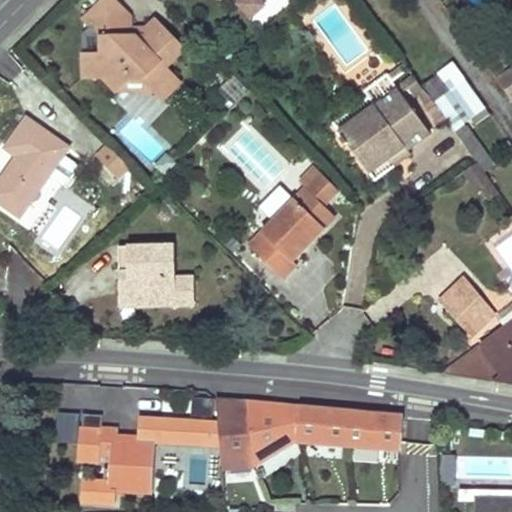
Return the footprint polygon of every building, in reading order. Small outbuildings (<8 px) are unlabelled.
[(131,13),(118,0),(99,0),(83,16),(100,32),(102,35),(101,50),(82,48),(82,72),(101,74),(114,87),(126,75),(141,76),(153,90),(157,88),(163,94),(179,80),(164,64),(182,46),(153,15),(145,23),(146,33),(129,31),(129,22),(131,13)] [(263,0),(239,0),(234,6),(250,20),(266,3),(263,0)] [(145,23),(129,22),(129,31),(146,33),(145,23)] [(100,32),(82,48),(101,50),(102,35),(100,32)] [(437,72),(420,85),(427,94),(444,83),(437,72)] [(511,73),(500,83),(511,98),(511,73)] [(126,75),(114,87),(153,90),(141,76),(126,75)] [(420,85),(417,80),(414,76),(401,85),(404,90),(409,96),(411,94),(416,102),(421,100),(428,108),(434,103),(427,94),(420,85)] [(493,165),(479,145),(465,124),(472,119),(475,124),(490,113),(487,109),(466,80),(434,103),(475,159),(485,172),(493,165)] [(432,137),(400,93),(342,135),(370,176),(390,162),(405,151),(408,155),(432,137)] [(17,157),(0,181),(0,205),(7,210),(13,201),(27,210),(70,148),(25,117),(4,147),(17,157)] [(127,165),(107,144),(95,156),(115,177),(127,165)] [(0,173),(10,157),(0,151),(0,173)] [(405,151),(390,162),(396,169),(411,159),(408,155),(405,151)] [(478,164),(465,173),(486,204),(499,195),(478,164)] [(328,186),(314,173),(299,187),(305,194),(323,212),(329,207),(318,195),(328,186)] [(340,197),(328,186),(318,195),(329,207),(340,197)] [(323,212),(305,194),(249,247),(279,279),(294,265),(289,259),(331,220),(323,212)] [(7,210),(21,219),(27,210),(13,201),(7,210)] [(176,278),(174,246),(117,250),(119,296),(135,295),(136,308),(177,306),(176,278)] [(462,275),(437,296),(447,308),(472,286),(462,275)] [(193,278),(176,278),(177,306),(194,306),(193,278)] [(456,319),(481,298),(472,286),(447,308),(456,319)] [(135,295),(119,296),(119,309),(136,308),(135,295)] [(471,336),(483,325),(496,314),(481,298),(456,319),(471,336)] [(511,325),(447,374),(511,384),(511,325)] [(253,466),(275,454),(297,441),(399,448),(402,416),(217,401),(218,417),(220,445),(222,469),(253,466)] [(220,445),(218,417),(136,413),(137,439),(152,440),(220,445)] [(86,427),(85,454),(98,455),(100,428),(86,427)] [(149,492),(151,466),(152,440),(137,439),(115,438),(116,429),(100,428),(98,455),(112,456),(110,489),(149,492)] [(453,479),(452,457),(440,458),(441,479),(453,479)] [(474,501),(474,496),(511,497),(511,490),(460,489),(459,501),(474,501)] [(511,511),(511,497),(474,496),(474,501),(473,511),(511,511)]
